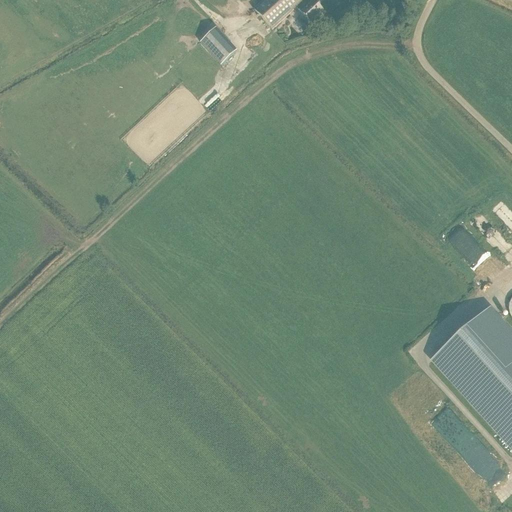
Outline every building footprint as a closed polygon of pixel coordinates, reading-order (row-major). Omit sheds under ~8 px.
[(312,3),(309,0),(264,0),(253,11),(271,30),(296,8),(310,23),(322,13),(313,2),(312,3)] [(237,51),(215,28),(199,44),(220,67),(237,51)] [(225,84),(231,91),(239,84),(234,78),(225,84)] [(497,243),(506,234),(485,215),(476,225),(497,243)] [(511,333),(490,309),(433,361),(511,449),(511,333)]
